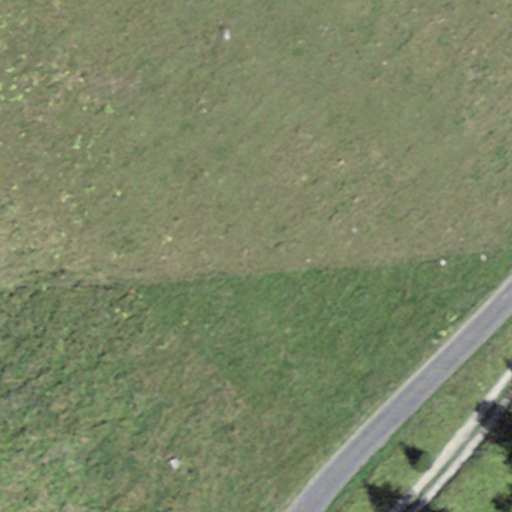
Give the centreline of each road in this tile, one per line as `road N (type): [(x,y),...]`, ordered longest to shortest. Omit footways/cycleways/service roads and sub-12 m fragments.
road 1 (track): [(511,292),(305,511)]
road 2 (track): [(511,382),(405,511)]
